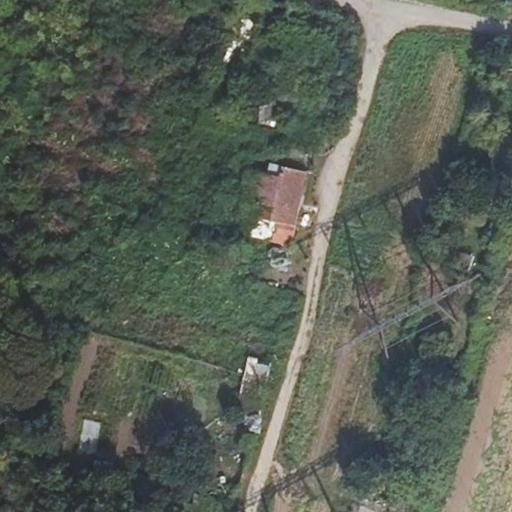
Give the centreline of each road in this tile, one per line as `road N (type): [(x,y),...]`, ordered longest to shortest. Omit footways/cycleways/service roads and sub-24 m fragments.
road 1 (track): [(248,511),(380,12),(353,0)]
road 2 (residential): [(511,29),(380,12)]
